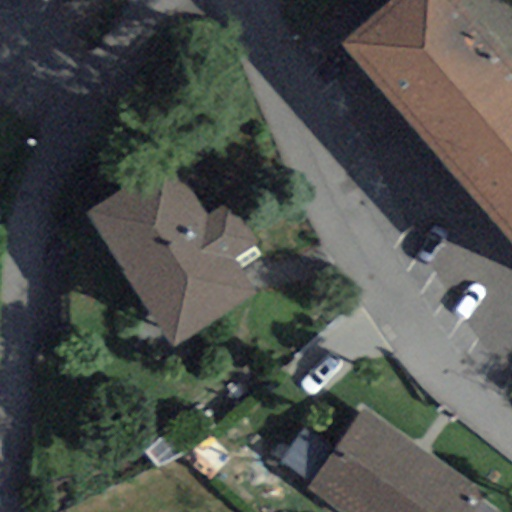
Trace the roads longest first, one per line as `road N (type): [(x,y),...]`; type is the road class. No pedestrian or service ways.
road 1 (residential): [(159,0),(100,74),(61,142),(37,208),(3,511)]
road 2 (residential): [(235,0),(322,184),(397,309),(452,378),(511,432)]
